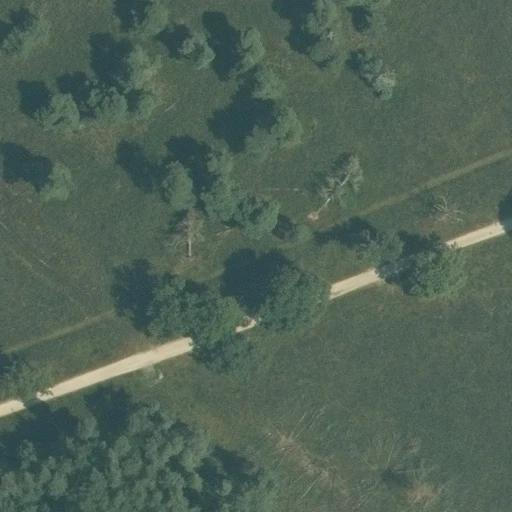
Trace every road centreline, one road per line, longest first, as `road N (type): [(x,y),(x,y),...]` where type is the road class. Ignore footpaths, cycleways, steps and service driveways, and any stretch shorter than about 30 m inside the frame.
road 1 (unknown): [(0,355),(511,151)]
road 2 (track): [(511,225),(0,409)]
